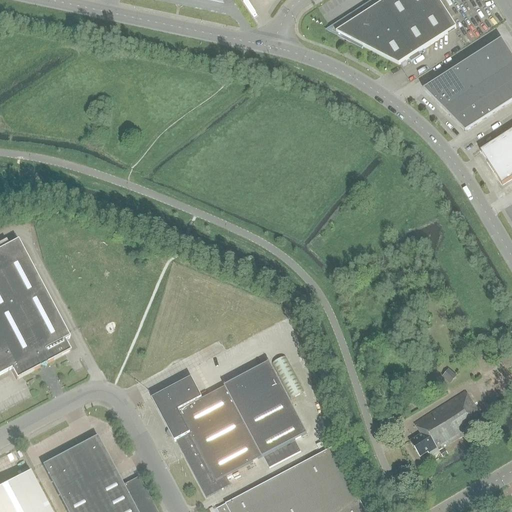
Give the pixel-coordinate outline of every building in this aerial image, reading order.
[(399,66),(456,29),(437,0),(388,0),(381,5),(377,0),(376,0),(378,2),(331,31),(362,47),(361,49),(362,50),(363,47),(399,66)] [(437,83),(425,91),(430,96),(440,107),(450,116),(460,127),(465,132),(466,133),(511,103),(511,58),(509,54),(507,50),(503,45),(502,42),(501,41),(483,52),(484,53),(481,55),(481,56),(476,59),(475,59),(471,61),(472,62),(466,65),(462,67),(462,68),(457,72),(456,71),(452,74),(453,74),(447,78),(447,77),(443,80),(437,84),(437,83)] [(511,179),(511,131),(492,144),(480,152),(502,186),(511,179)] [(65,227),(38,241),(83,326),(116,309),(123,284),(101,243),(65,227)] [(11,372),(16,381),(70,352),(64,341),(69,339),(17,241),(0,250),(0,375),(10,370),(11,372)] [(304,393),(285,357),(272,364),(290,400),(304,393)] [(201,399),(191,379),(152,400),(174,443),(187,436),(188,437),(177,443),(178,446),(206,498),(230,486),(225,477),(262,457),(263,459),(268,469),(300,452),(295,441),(307,435),(269,363),(224,387),(225,388),(179,413),(178,411),(201,399)] [(456,377),(448,371),(441,379),(450,385),(456,377)] [(420,436),(410,442),(419,457),(427,452),(428,454),(437,449),(439,451),(483,424),(464,393),(414,424),(416,427),(415,428),(420,436)] [(123,486),(97,437),(42,466),(66,511),(156,511),(139,478),(123,486)] [(365,511),(332,448),(216,510),(217,511),(365,511)] [(444,451),(440,454),(443,459),(448,455),(444,451)] [(49,511),(30,473),(0,488),(0,511),(49,511)]
